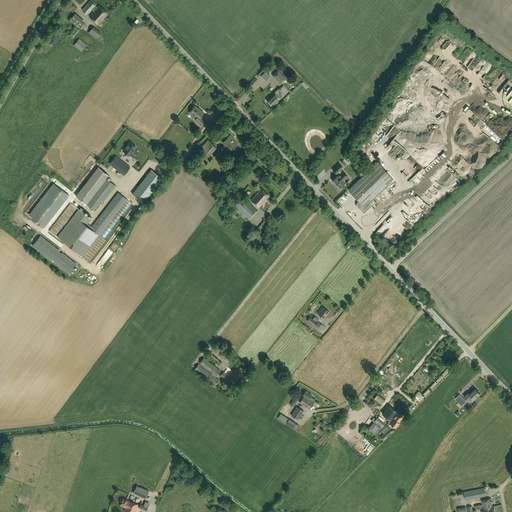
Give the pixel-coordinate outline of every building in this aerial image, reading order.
[(89,1),(82,10),(87,15),(93,8),(95,10),(89,17),(98,24),(108,13),(99,5),(97,8),(89,1)] [(84,23),(74,14),(69,20),(78,29),(84,23)] [(96,38),(101,32),(93,26),(89,32),(96,38)] [(69,36),(72,38),(79,30),(76,27),(69,36)] [(81,52),(87,45),(79,38),(73,45),(81,52)] [(273,75),(281,83),(285,79),(278,71),(273,75)] [(503,75),(494,84),(497,87),(493,92),(495,94),(493,95),(495,97),(508,83),(505,80),(507,79),(503,75)] [(279,89),(267,100),(272,106),(284,94),(279,89)] [(189,112),(196,118),(195,120),(202,125),(206,120),(201,116),(204,113),(200,109),(200,110),(195,106),(189,112)] [(230,151),(238,144),(229,135),(222,142),(225,145),(224,145),(230,151)] [(208,157),(216,148),(208,140),(199,149),(208,157)] [(130,142),(123,151),(129,155),(130,154),(134,157),(138,152),(134,149),(136,147),(130,142)] [(442,143),(437,148),(442,152),(447,146),(442,143)] [(139,161),(135,168),(145,174),(152,161),(146,157),(142,163),(139,161)] [(116,163),(113,160),(110,164),(117,169),(123,162),(119,160),(116,163)] [(367,172),(348,190),(359,201),(357,203),(357,205),(361,209),(360,209),(363,212),(364,212),(371,206),(368,203),(393,178),(377,162),(373,165),(367,172)] [(347,176),(342,171),(342,172),(340,169),(343,167),(339,164),(333,170),(336,173),(337,172),(339,174),(338,175),(332,180),(336,184),(335,185),(339,189),(343,186),(342,185),(344,182),(343,180),(347,176)] [(115,186),(106,178),(108,175),(98,167),(76,196),(95,211),(115,186)] [(127,176),(136,184),(141,179),(133,170),(127,176)] [(162,178),(151,170),(132,194),(143,203),(162,178)] [(425,194),(421,197),(430,208),(433,205),(432,203),(436,200),(435,200),(441,195),(432,185),(427,189),(431,193),(430,194),(427,191),(425,194)] [(45,227),(69,195),(58,186),(33,218),(45,227)] [(261,188),(251,200),(259,207),(269,196),(261,188)] [(127,199),(118,192),(91,227),(87,224),(91,219),(79,209),(57,237),(82,256),(127,199)] [(248,219),(256,211),(245,200),(237,208),(248,219)] [(409,230),(412,226),(406,219),(402,223),(409,230)] [(70,273),(76,265),(40,236),(33,245),(70,273)] [(388,240),(393,246),(397,242),(391,236),(388,240)] [(322,306),(317,313),(324,319),(329,312),(322,306)] [(317,328),(322,332),(326,327),(321,323),(318,321),(317,322),(316,322),(319,319),(315,316),(313,319),(310,317),(307,321),(317,329),(317,328)] [(203,358),(201,361),(199,363),(212,373),(211,374),(215,377),(220,371),(203,358)] [(219,380),(215,377),(211,374),(199,364),(194,370),(215,385),(219,380)] [(236,369),(229,377),(223,372),(220,375),(225,380),(226,378),(230,381),(231,380),(235,383),(243,375),(236,369)] [(467,387),(478,376),(476,373),(465,384),(467,387)] [(475,389),(469,394),(468,393),(464,397),(467,401),(472,397),(474,399),(480,393),(475,389)] [(314,402),(309,399),(311,395),(308,393),(308,392),(306,391),(305,391),(302,395),(303,396),(299,402),(309,409),(314,402)] [(455,399),(457,401),(460,404),(462,406),(466,401),(464,399),(460,394),(455,399)] [(389,406),(383,414),(390,419),(392,416),(393,416),(397,412),(389,406)] [(291,415),(298,420),(303,411),(297,407),(291,415)] [(394,417),(389,422),(395,427),(399,423),(398,422),(403,417),(397,412),(397,413),(397,412),(393,416),(394,417)] [(284,423),(287,418),(279,414),(276,418),(284,423)] [(385,423),(377,417),(374,422),(381,428),(385,423)] [(284,424),(294,430),(297,425),(288,419),(284,424)] [(385,438),(392,431),(390,429),(382,435),(381,434),(378,436),(382,440),(384,438),(385,438)] [(130,492),(135,495),(138,489),(132,487),(130,492)] [(465,500),(486,496),(485,488),(464,492),(465,500)] [(136,495),(146,498),(148,492),(138,489),(136,495)] [(134,511),(138,505),(123,498),(120,505),(126,508),(124,511),(126,511),(134,511)] [(476,509),(484,508),(493,506),(491,499),(482,500),(483,504),(475,506),(476,509)]
